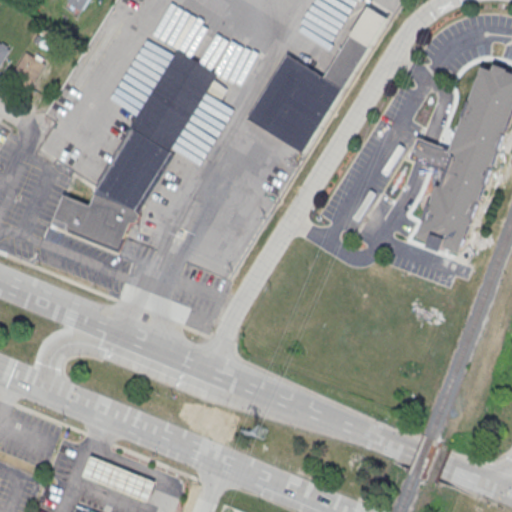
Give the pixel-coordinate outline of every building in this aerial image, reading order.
[(69,0),(68,3),(84,13),(90,0),(69,0)] [(287,53),(248,117),(304,152),(346,88),(390,17),(372,5),(367,6),(324,75),(287,53)] [(65,193),(92,204),(97,191),(136,129),(131,125),(180,48),(220,73),(174,149),(178,153),(141,211),(142,214),(139,220),(132,222),(121,250),(54,223),(57,213),(65,193)] [(36,86),(46,61),(25,52),(14,78),(36,86)] [(420,138),(413,156),(443,169),(419,235),(460,252),(511,118),(511,71),(509,70),(510,68),(496,63),(494,69),(484,65),(451,149),(420,138)] [(156,478),(148,499),(83,473),(91,452),(156,478)] [(73,511),(77,502),(102,511),(73,511)]
